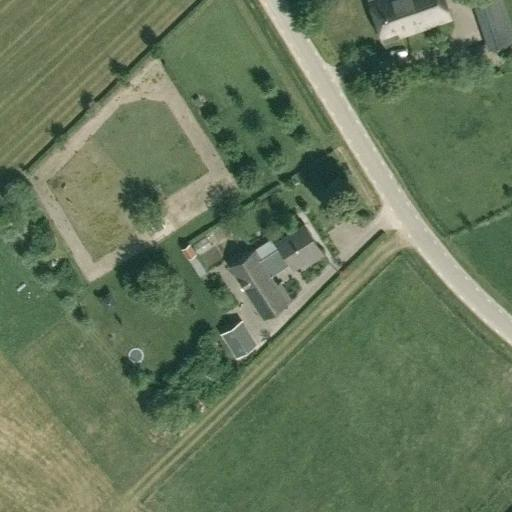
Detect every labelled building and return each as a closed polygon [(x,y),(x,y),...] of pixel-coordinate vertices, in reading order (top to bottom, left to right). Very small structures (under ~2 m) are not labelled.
[(368,0),(383,41),(449,19),(442,0),(368,0)] [(472,0),(488,48),(507,42),(491,0),(472,0)] [(263,263),(255,251),(230,266),(262,318),(290,300),(279,282),(276,283),(270,273),(290,260),(293,265),(306,257),(308,261),(323,252),(304,221),(274,240),(281,251),(263,263)] [(200,241),(204,251),(219,245),(216,236),(200,241)] [(251,311),(234,321),(249,345),(266,334),(251,311)]
